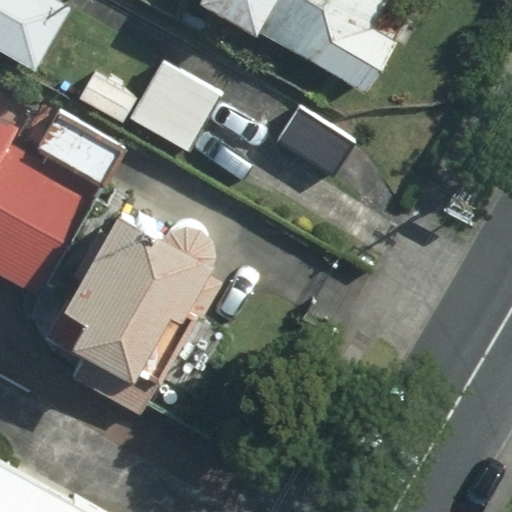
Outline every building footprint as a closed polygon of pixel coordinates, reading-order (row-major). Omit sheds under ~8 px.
[(75,3),(69,0),(0,0),(0,37),(42,61),(75,3)] [(221,0),(372,84),(402,30),(379,17),(388,1),(389,0),(221,0)] [(229,84),(166,48),(141,92),(95,66),(78,96),(126,123),(133,111),(194,146),(229,84)] [(21,118),(0,106),(0,261),(44,285),(100,186),(11,136),(21,118)] [(126,203),(113,228),(105,224),(54,327),(161,380),(224,252),(224,238),(218,225),(209,217),(197,215),(183,218),(177,226),(126,203)] [(112,511),(0,450),(0,511),(112,511)]
